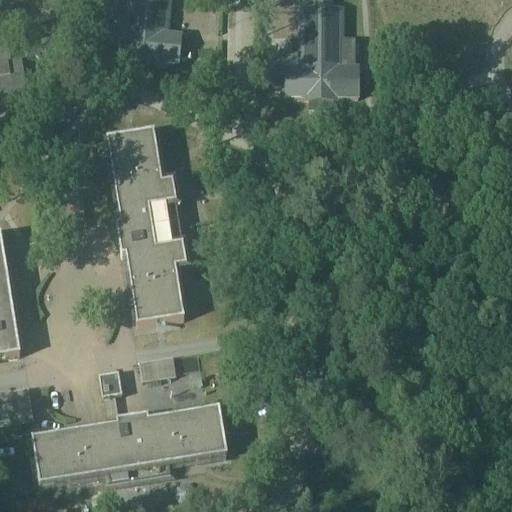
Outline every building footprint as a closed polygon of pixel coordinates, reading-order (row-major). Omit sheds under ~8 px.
[(90,5),(79,0),(54,0),(51,8),(82,23),(90,5)] [(164,68),(171,68),(174,38),(161,36),(162,27),(168,28),(170,0),(129,0),(129,4),(115,3),(112,32),(110,32),(107,62),(123,64),(123,66),(133,67),(133,71),(153,78),(154,69),(164,70),(164,68)] [(294,71),(293,102),(300,102),(300,104),(310,104),(310,114),(332,114),(332,104),(341,104),(341,102),(358,102),(358,71),(355,71),(355,43),(342,43),(342,14),(332,14),(332,6),(315,5),(316,14),(301,14),(301,62),(306,62),(306,71),(294,71)] [(0,107),(28,103),(22,63),(8,65),(5,44),(0,44),(0,107)] [(391,142),(391,125),(391,108),(376,108),(376,127),(376,142),(391,142)] [(137,332),(184,324),(176,272),(186,271),(183,249),(172,251),(166,210),(176,208),(173,187),(162,188),(154,137),(107,144),(121,230),(116,230),(121,262),(126,261),(137,332)] [(52,236),(87,231),(82,202),(59,205),(61,214),(49,216),(52,236)] [(0,239),(0,363),(19,360),(0,240),(0,239)] [(118,378),(98,381),(102,404),(122,400),(118,378)] [(0,432),(24,429),(34,427),(29,394),(0,398),(0,432)] [(32,444),(39,490),(105,480),(107,491),(128,487),(126,477),(147,473),(149,484),(171,481),(169,470),(227,461),(219,414),(148,426),(147,421),(116,426),(117,430),(32,444)]
